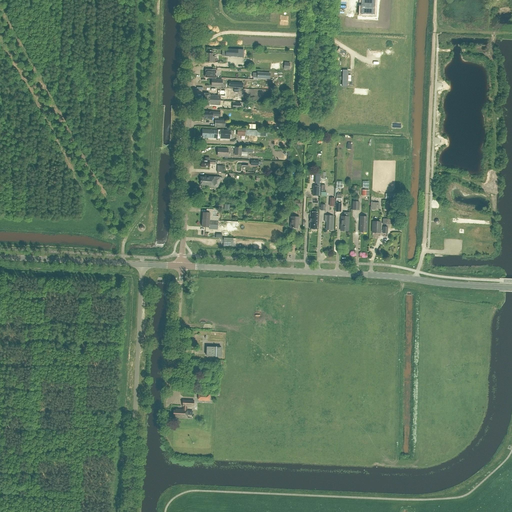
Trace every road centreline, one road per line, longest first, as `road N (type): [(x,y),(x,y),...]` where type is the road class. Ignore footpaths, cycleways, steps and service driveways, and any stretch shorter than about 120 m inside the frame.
road 1 (tertiary): [(511,287),(181,266)]
road 2 (track): [(157,0),(149,195),(123,242),(122,263)]
road 3 (tertiary): [(181,266),(194,0)]
road 4 (track): [(423,250),(436,0)]
road 5 (unclassified): [(129,511),(141,264)]
road 6 (tertiary): [(141,264),(0,257)]
road 7 (residential): [(168,402),(177,388),(181,266)]
